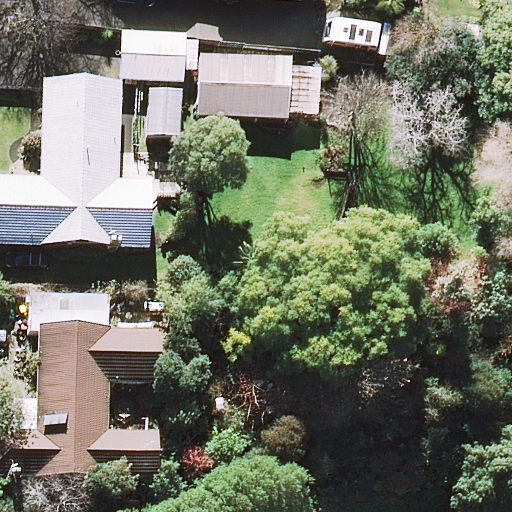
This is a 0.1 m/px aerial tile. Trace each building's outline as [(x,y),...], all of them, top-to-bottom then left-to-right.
[(186,44),(119,42),(119,86),(185,87),(186,44)] [(288,65),(199,61),(196,121),(285,126),(288,65)] [(118,90),(43,88),(41,185),(0,183),(0,250),(147,254),(148,190),(116,189),(118,90)] [(180,94),(146,93),(145,142),(179,142),(180,94)] [(3,485),(156,487),(157,439),(105,438),(105,389),(156,389),(157,339),(106,338),(106,303),(28,302),(27,336),(36,337),(34,441),(3,441),(3,485)]
